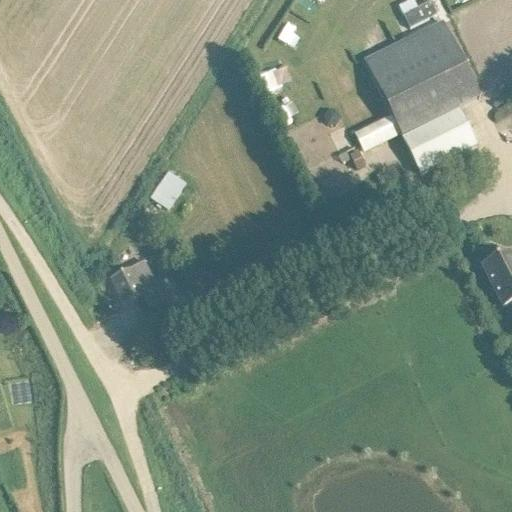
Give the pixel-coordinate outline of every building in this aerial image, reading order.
[(431,5),(403,18),(410,32),(438,19),(431,5)] [(419,177),(477,149),(458,111),(480,101),(471,83),(442,25),(364,62),(391,119),(400,138),(411,159),(419,177)] [(400,138),(391,119),(355,137),(364,156),(400,138)] [(169,213),(186,186),(168,174),(150,201),(142,214),(150,220),(160,207),(169,213)] [(304,267),(319,259),(311,243),(296,251),(304,267)] [(511,255),(511,253),(482,268),(504,311),(511,306),(511,255)] [(165,304),(156,286),(145,264),(128,272),(111,282),(123,307),(142,297),(150,311),(165,304)] [(186,295),(181,272),(170,275),(175,297),(186,295)] [(180,332),(211,317),(209,314),(245,297),(237,281),(201,298),(203,301),(172,316),(180,332)]
